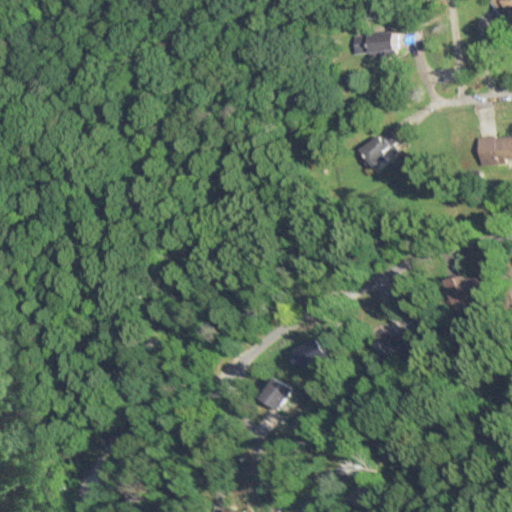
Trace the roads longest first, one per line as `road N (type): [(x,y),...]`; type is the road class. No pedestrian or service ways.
road 1 (residential): [(511,234),(411,258),(264,340),(210,395),(168,511)]
road 2 (residential): [(230,370),(277,511)]
